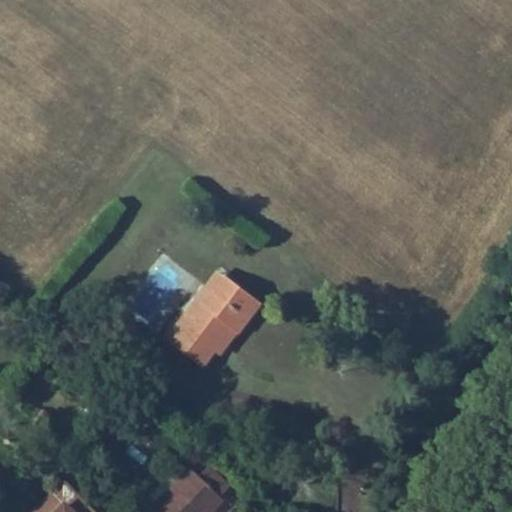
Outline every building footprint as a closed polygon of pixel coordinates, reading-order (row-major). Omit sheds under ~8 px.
[(239,231),(217,265),(226,271),(249,238),(239,231)] [(226,271),(217,265),(192,303),(226,326),(238,308),(251,289),(261,295),(284,261),(249,238),(226,271)] [(251,289),(238,308),(248,314),(261,295),(251,289)] [(236,427),(223,439),(244,461),(258,448),(236,427)] [(167,466),(158,475),(184,499),(191,490),(206,503),(228,481),(246,462),(244,461),(223,439),(216,432),(175,473),(167,466)] [(88,466),(52,503),(61,511),(114,511),(124,502),(88,466)]
